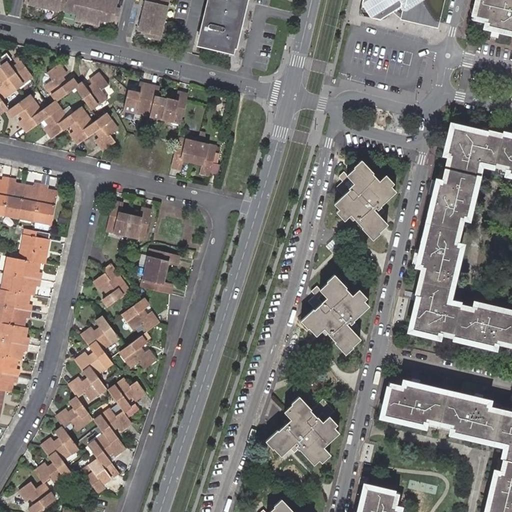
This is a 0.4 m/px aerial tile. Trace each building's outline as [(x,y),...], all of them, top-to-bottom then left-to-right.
[(117,3),(104,0),(67,0),(68,1),(65,0),(26,0),(26,2),(58,10),(59,8),(78,13),(77,19),(98,24),(100,18),(116,22),(120,8),(116,7),(117,3)] [(160,38),(168,0),(153,0),(153,2),(146,0),(139,29),(146,31),(145,35),(160,38)] [(233,51),(244,0),(208,0),(199,43),(233,51)] [(364,0),(362,10),(365,16),(382,20),(396,12),(403,8),(406,8),(419,0),(364,0)] [(445,0),(419,0),(406,8),(403,8),(396,12),(403,19),(403,20),(438,29),(445,0)] [(476,0),(473,15),(481,17),(487,18),(486,22),(485,26),(511,32),(511,1),(506,0),(476,0)] [(6,53),(0,56),(0,79),(0,80),(0,112),(8,107),(2,99),(31,78),(17,58),(15,60),(17,64),(12,68),(8,62),(11,59),(6,53)] [(69,75),(61,64),(48,72),(53,79),(46,84),(58,101),(77,87),(92,109),(109,97),(104,90),(111,85),(102,73),(91,81),(94,85),(89,89),(84,83),(79,86),(74,79),(67,84),(64,79),(69,75)] [(125,110),(144,114),(150,86),(142,84),(140,94),(128,91),(125,110)] [(150,86),(144,114),(164,118),(168,99),(157,97),(158,87),(150,86)] [(19,121),(27,132),(46,119),(50,124),(45,127),(52,138),(72,125),(75,130),(70,134),(78,145),(97,132),(100,137),(96,141),(103,151),(115,143),(110,136),(118,130),(107,114),(92,125),(80,108),(66,117),(55,101),(41,111),(29,95),(8,109),(13,117),(20,112),(24,118),(19,121)] [(179,101),(168,99),(164,118),(182,122),(188,97),(180,95),(179,101)] [(511,136),(501,134),(500,137),(487,134),(484,134),(455,126),(448,155),(452,156),(449,170),(446,183),(441,183),(437,182),(417,266),(421,267),(425,268),(422,281),(419,294),(410,330),(438,337),(438,334),(439,329),(442,330),(453,333),(452,337),(495,347),(496,343),(497,339),(511,342),(511,311),(474,302),(473,307),(472,311),(459,307),(460,303),(449,301),(447,300),(460,245),(457,244),(453,243),(456,230),(459,217),(463,218),(467,219),(481,163),(482,164),(493,166),(494,162),(508,166),(507,170),(506,175),(511,176),(511,136)] [(217,149),(178,140),(171,168),(179,170),(182,160),(204,166),(201,176),(210,178),(217,149)] [(362,219),(359,222),(365,229),(364,230),(375,242),(383,235),(382,234),(389,227),(382,221),(388,216),(383,211),(397,197),(391,190),(395,186),(387,178),(381,183),(374,176),(375,173),(363,161),(354,170),(355,171),(349,177),(346,174),(339,180),(345,186),(338,192),(345,199),(337,207),(342,212),(338,216),(346,225),(351,221),(357,214),(362,219)] [(2,182),(0,181),(0,213),(2,214),(9,179),(3,178),(2,182)] [(16,181),(9,179),(2,214),(19,217),(25,187),(15,185),(16,181)] [(25,187),(19,217),(35,221),(42,186),(35,185),(34,189),(25,187)] [(48,188),(42,186),(35,221),(50,224),(56,193),(48,191),(48,188)] [(141,219),(124,215),(118,214),(120,204),(112,202),(105,231),(120,235),(144,240),(151,211),(143,210),(141,219)] [(355,225),(359,222),(362,219),(357,214),(351,221),(355,225)] [(25,229),(19,259),(40,263),(43,264),(50,234),(33,230),(25,229)] [(179,256),(162,252),(151,250),(144,277),(141,288),(170,296),(172,288),(163,285),(164,280),(168,263),(177,265),(179,256)] [(19,259),(9,257),(6,272),(39,279),(41,273),(38,272),(40,263),(19,259)] [(109,265),(101,269),(103,273),(92,281),(101,292),(107,288),(111,293),(102,300),(107,306),(129,291),(113,269),(109,265)] [(39,279),(6,272),(2,288),(30,294),(33,294),(35,285),(38,286),(39,279)] [(331,339),(328,342),(335,348),(333,350),(346,362),(353,355),(352,354),(360,345),(354,339),(360,333),(354,328),(369,313),(361,305),(363,303),(355,294),(348,301),(341,294),(343,293),(330,281),(323,289),(324,290),(316,297),(312,293),(300,306),(311,317),(298,330),(306,338),(307,336),(315,343),(319,339),(325,333),(331,339)] [(30,294),(2,288),(0,287),(0,304),(30,311),(32,304),(28,303),(30,294)] [(149,307),(143,300),(122,315),(135,332),(141,327),(147,334),(159,325),(151,314),(147,317),(143,312),(149,307)] [(29,317),(30,311),(0,304),(0,320),(24,325),(25,316),(29,317)] [(94,323),(96,326),(99,330),(94,334),(94,333),(91,329),(80,337),(89,350),(93,355),(87,359),(86,358),(84,355),(74,362),(87,380),(83,384),(81,382),(79,379),(68,388),(76,399),(78,397),(83,394),(88,401),(105,388),(96,376),(98,375),(112,365),(102,350),(117,339),(102,318),(98,320),(94,323)] [(25,336),(27,326),(24,325),(0,320),(0,337),(27,343),(28,336),(25,336)] [(328,342),(331,339),(325,333),(319,339),(325,345),(328,342)] [(27,343),(0,337),(0,354),(17,358),(20,359),(23,349),(26,349),(27,343)] [(139,365),(144,372),(156,363),(148,352),(143,355),(139,350),(146,345),(140,338),(119,354),(131,370),(139,365)] [(0,371),(17,375),(19,368),(15,367),(17,358),(0,354),(0,371)] [(0,388),(3,389),(10,390),(12,381),(16,381),(17,375),(0,371),(0,388)] [(107,392),(121,412),(122,414),(130,408),(125,401),(130,398),(134,402),(144,395),(135,382),(128,387),(123,380),(107,392)] [(404,382),(403,387),(402,390),(388,387),(385,401),(382,416),(423,426),(425,422),(426,418),(439,421),(452,424),(451,428),(451,433),(505,446),(502,458),(507,459),(503,472),(499,471),(495,470),(485,511),(511,511),(511,416),(500,413),(487,410),(488,406),(489,403),(428,388),(404,382)] [(91,421),(78,401),(76,399),(69,404),(76,413),(71,416),(67,411),(56,419),(63,429),(55,435),(60,442),(55,446),(51,441),(40,449),(53,467),(47,471),(44,466),(34,474),(42,486),(49,481),(55,489),(66,481),(70,478),(67,474),(59,464),(69,457),(78,451),(72,441),(64,430),(70,425),(73,430),(75,432),(91,421)] [(264,448),(272,457),(274,456),(280,462),(288,455),(293,460),(299,454),(314,469),(322,462),(319,460),(326,452),(325,451),(338,438),(332,433),(336,429),(327,421),(333,416),(320,403),(309,414),(295,402),(287,410),(289,411),(281,419),(286,424),(292,430),(287,435),(283,432),(276,438),(274,437),(264,448)] [(87,482),(96,494),(104,489),(98,479),(102,476),(107,482),(118,474),(106,457),(110,454),(114,458),(124,450),(111,431),(116,428),(119,433),(130,425),(122,414),(121,412),(115,417),(109,410),(92,423),(103,437),(88,447),(98,461),(81,473),(87,482)] [(425,422),(427,422),(437,425),(451,428),(452,424),(439,421),(426,418),(425,422)] [(281,430),(283,432),(287,435),(292,430),(286,424),(281,430)] [(27,510),(28,511),(39,511),(54,502),(42,486),(35,491),(29,484),(18,492),(26,503),(30,500),(34,505),(27,510)] [(397,511),(398,507),(395,506),(391,505),(394,492),(364,485),(357,511),(397,511)] [(93,511),(94,510),(65,503),(62,511),(93,511)]
